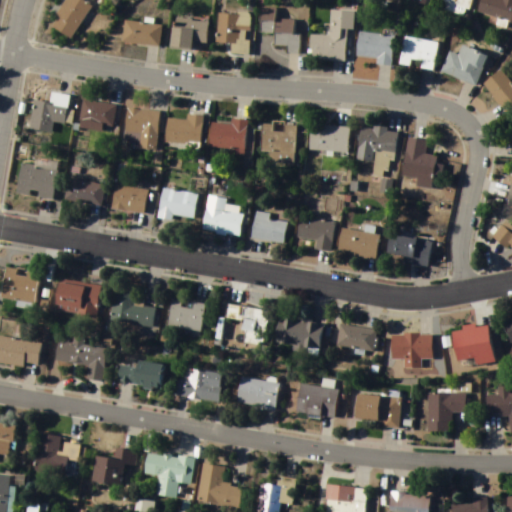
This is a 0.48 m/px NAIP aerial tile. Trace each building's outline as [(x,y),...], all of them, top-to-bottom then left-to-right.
[(72,40),(91,7),(79,0),(66,0),(50,28),(72,40)] [(438,0),(436,9),(469,18),(473,0),(438,0)] [(511,0),(481,0),(479,15),(511,21),(511,0)] [(275,47),(288,47),(287,54),(300,55),(301,35),(294,35),(295,21),(276,20),(276,9),(262,8),(261,35),(275,35),(275,47)] [(347,62),(348,31),(354,31),(355,12),(331,11),(330,36),(312,35),(311,60),(347,62)] [(231,55),(250,56),(252,14),(219,13),(218,44),(232,44),(231,55)] [(194,43),(207,44),(209,22),(174,20),(172,50),(193,51),(194,43)] [(162,27),(125,22),(122,44),(159,49),(162,27)] [(392,65),(394,37),(360,34),(357,62),(392,65)] [(439,44),(405,38),(400,65),(411,67),(412,61),(422,63),(421,70),(434,72),(439,44)] [(441,72),(477,87),(489,57),(463,46),(459,56),(449,53),(441,72)] [(511,84),(503,71),(485,84),(506,114),(511,110),(511,84)] [(34,102),(31,131),(52,134),(53,124),(66,125),(70,96),(51,94),(50,104),(34,102)] [(79,127),(113,131),(116,106),(82,102),(79,127)] [(157,152),(159,112),(127,110),(125,143),(138,144),(137,151),(157,152)] [(166,145),(201,147),(204,117),(189,116),(189,121),(168,119),(166,145)] [(248,121),(232,120),(231,125),(212,124),(210,151),(245,154),(248,121)] [(261,124),(261,153),(297,153),(297,124),(261,124)] [(311,153),(349,153),(349,127),(311,127),(311,153)] [(357,161),(375,164),(374,170),(392,172),(398,132),(362,127),(357,161)] [(428,141),(408,139),(404,178),(419,179),(418,188),(433,189),(434,176),(443,177),(444,166),(437,165),(438,157),(427,155),(428,141)] [(22,164),(17,195),(53,201),(58,171),(22,164)] [(105,186),(68,180),(65,202),(102,207),(105,186)] [(149,192),(116,185),(112,209),(145,216),(149,192)] [(194,224),(198,195),(163,190),(159,218),(194,224)] [(240,238),(243,210),(227,207),(228,200),(209,198),(204,232),(240,238)] [(289,224),(270,220),(271,216),(257,213),(252,239),(284,245),(289,224)] [(316,250),(332,253),(336,223),(301,218),(298,238),(317,241),(316,250)] [(511,226),(505,222),(494,239),(511,250),(511,226)] [(343,229),(338,253),(376,261),(382,233),(367,229),(366,233),(343,229)] [(429,267),(433,242),(391,236),(388,255),(406,258),(405,263),(429,267)] [(40,275),(7,269),(1,301),(34,307),(40,275)] [(101,288),(59,283),(56,313),(97,318),(101,288)] [(153,328),(156,308),(136,305),(138,288),(118,285),(113,322),(153,328)] [(206,305),(191,303),(191,306),(183,305),(184,301),(172,299),(168,328),(202,333),(206,305)] [(270,313),(246,309),(240,343),(264,347),(270,313)] [(320,354),(324,323),(280,318),(276,348),(320,354)] [(453,330),(458,363),(476,360),(476,366),(495,363),(490,325),(453,330)] [(338,347),(375,351),(378,330),(340,326),(338,347)] [(434,335),(393,335),(393,361),(434,361),(434,335)] [(0,364),(38,370),(42,344),(0,337),(0,364)] [(84,347),(85,340),(73,338),(73,344),(59,342),(57,362),(88,366),(87,380),(103,382),(108,350),(84,347)] [(119,382),(160,391),(166,369),(125,359),(119,382)] [(220,403),(224,375),(180,369),(176,397),(220,403)] [(276,410),(281,383),(242,377),(238,404),(276,410)] [(297,413),(336,419),(340,390),(302,385),(297,413)] [(511,393),(511,394),(511,388),(499,387),(499,396),(488,396),(488,416),(511,416),(511,433),(511,432),(511,393)] [(430,433),(452,433),(451,413),(467,413),(467,394),(429,394),(430,433)] [(401,426),(402,398),(359,396),(357,424),(401,426)] [(0,455),(12,457),(16,426),(0,424),(0,455)] [(40,437),(35,472),(67,476),(69,461),(79,463),(82,443),(40,437)] [(97,457),(93,483),(122,488),(125,466),(136,467),(138,452),(118,449),(116,460),(97,457)] [(156,496),(178,499),(180,484),(193,486),(196,459),(148,453),(146,475),(159,476),(156,496)] [(226,467),(204,464),(198,503),(240,509),(244,487),(223,484),(226,467)] [(0,511),(10,511),(13,477),(0,475),(0,511)] [(263,484),(257,511),(279,511),(281,504),(292,506),(297,480),(280,476),(277,487),(263,484)] [(365,511),(368,489),(328,486),(325,511),(365,511)] [(390,511),(430,511),(431,496),(392,494),(390,511)] [(473,505),(453,505),(452,511),(488,511),(489,499),(473,499),(473,505)]
